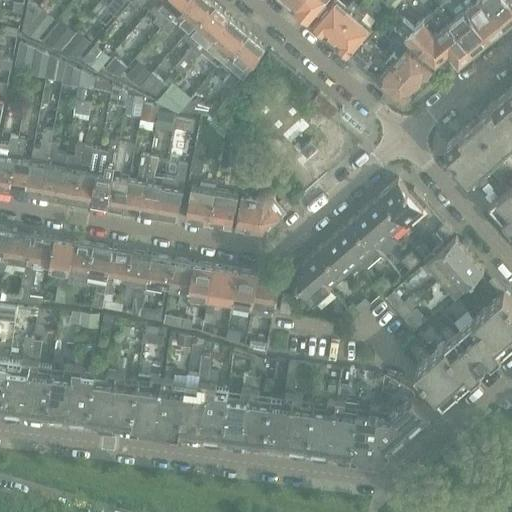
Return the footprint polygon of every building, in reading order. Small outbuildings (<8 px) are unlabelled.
[(21,25),(43,37),(56,12),(35,0),(21,25)] [(156,0),(150,8),(158,14),(154,19),(162,26),(184,0),(156,0)] [(213,0),(212,0),(184,0),(162,26),(169,31),(181,17),(191,26),(213,0)] [(230,15),(213,0),(191,26),(183,35),(193,43),(190,47),(198,53),(202,49),(208,41),(230,15)] [(309,20),(326,0),(300,0),(294,8),(309,20)] [(327,30),(334,36),(355,12),(341,0),(333,0),(314,22),(326,32),(327,30)] [(482,44),(491,36),(466,5),(457,13),(447,0),(440,6),(473,47),(480,42),(482,44)] [(505,21),(488,0),(473,0),(466,5),(491,36),(501,28),(499,26),(505,21)] [(511,16),(511,0),(488,0),(505,21),(511,16)] [(473,47),(440,6),(433,12),(443,24),(434,31),(449,50),(459,62),(469,54),(467,52),(473,47)] [(373,27),(355,12),(334,36),(339,41),(338,42),(351,53),(373,27)] [(248,30),(230,15),(208,41),(202,49),(219,64),(221,61),(248,30)] [(83,56),(92,34),(58,19),(48,40),(83,56)] [(449,50),(434,31),(424,19),(413,27),(403,19),(397,26),(436,60),(449,50)] [(139,49),(147,37),(135,29),(127,41),(139,49)] [(266,46),(248,30),(221,61),(232,71),(224,80),(231,86),(266,46)] [(96,42),(86,58),(100,66),(109,50),(96,42)] [(393,61),(418,82),(423,76),(424,77),(427,74),(430,73),(433,70),(432,67),(434,64),(408,42),(393,61)] [(0,56),(0,63),(11,65),(13,59),(3,57),(0,56)] [(378,79),(403,101),(405,98),(408,98),(411,95),(411,92),(414,89),(413,88),(418,82),(393,61),(378,79)] [(161,96),(179,111),(193,94),(175,79),(161,96)] [(475,180),(511,147),(511,87),(445,145),(475,180)] [(338,106),(320,92),(312,102),(329,116),(338,106)] [(26,190),(43,193),(52,140),(54,128),(46,127),(42,146),(34,145),(32,157),(26,190)] [(0,146),(0,185),(9,187),(18,135),(11,134),(9,143),(1,142),(0,146)] [(26,190),(32,157),(24,155),(27,137),(18,135),(9,187),(26,190)] [(92,201),(108,204),(119,140),(110,138),(105,170),(97,169),(92,201)] [(316,146),(310,139),(300,148),(307,155),(316,146)] [(43,193),(59,196),(66,151),(59,150),(60,141),(52,140),(43,193)] [(108,204),(125,207),(130,175),(122,173),(128,141),(119,140),(108,204)] [(59,196),(75,199),(85,143),(77,141),(75,153),(66,151),(59,196)] [(75,199),(92,201),(97,169),(90,167),(94,144),(85,143),(75,199)] [(511,147),(475,180),(492,199),(511,181),(511,147)] [(125,207),(140,210),(150,153),(142,152),(138,176),(130,175),(125,207)] [(140,210),(157,213),(163,181),(155,179),(159,155),(150,153),(140,210)] [(164,175),(163,181),(157,213),(179,217),(189,161),(179,159),(176,177),(164,175)] [(399,177),(382,192),(407,221),(428,203),(414,187),(410,190),(399,177)] [(186,218),(209,222),(215,189),(216,182),(201,179),(200,186),(192,184),(186,218)] [(511,181),(492,199),(511,222),(511,181)] [(239,193),(215,189),(209,222),(233,226),(239,193)] [(367,205),(392,234),(407,221),(382,192),(367,205)] [(242,196),(236,227),(263,232),(286,210),(271,193),(263,200),(242,196)] [(367,205),(352,218),(377,247),(392,234),(367,205)] [(337,232),(362,260),(367,266),(382,253),(377,247),(352,218),(337,232)] [(453,231),(445,221),(439,226),(448,236),(453,231)] [(13,228),(0,225),(0,294),(2,295),(6,271),(9,258),(13,228)] [(33,232),(13,228),(9,258),(6,271),(14,272),(15,268),(27,270),(33,232)] [(56,236),(33,232),(27,270),(35,271),(36,263),(51,265),(56,236)] [(337,232),(321,245),(346,274),(362,260),(337,232)] [(75,239),(56,236),(51,265),(61,267),(59,278),(68,280),(70,269),(75,239)] [(442,277),(471,251),(457,236),(444,247),(440,243),(424,257),(442,277)] [(95,243),(75,239),(70,269),(90,272),(95,243)] [(114,246),(95,243),(90,272),(109,276),(114,246)] [(321,245),(306,258),(331,287),(346,274),(321,245)] [(133,249),(114,246),(109,276),(107,291),(114,292),(116,277),(128,279),(133,249)] [(153,253),(133,249),(128,279),(137,281),(135,294),(145,296),(146,292),(153,253)] [(412,250),(407,254),(416,264),(421,260),(412,250)] [(485,268),(471,251),(442,277),(456,293),(485,268)] [(175,257),(153,253),(146,292),(154,293),(155,284),(170,286),(175,257)] [(416,264),(407,254),(402,258),(411,268),(416,264)] [(194,260),(175,257),(170,286),(181,288),(178,303),(186,305),(188,298),(194,260)] [(310,305),(331,287),(306,258),(289,273),(300,285),(296,289),(310,305)] [(214,264),(194,260),(188,298),(207,302),(214,264)] [(238,268),(214,264),(207,302),(215,303),(217,295),(233,298),(238,268)] [(238,268),(233,298),(231,307),(252,310),(259,272),(238,268)] [(278,275),(259,272),(252,310),(272,314),(278,275)] [(383,275),(378,280),(387,289),(392,285),(383,275)] [(387,289),(378,280),(373,284),(382,293),(387,289)] [(295,293),(283,291),(279,311),(291,313),(295,293)] [(511,341),(511,298),(505,291),(416,368),(444,400),(511,341)] [(401,312),(410,304),(406,299),(397,308),(401,312)] [(353,302),(348,306),(356,316),(361,312),(353,302)] [(415,309),(410,304),(401,312),(405,318),(415,309)] [(356,316),(348,306),(343,311),(351,320),(356,316)] [(204,327),(204,318),(177,315),(176,324),(204,327)] [(10,365),(5,408),(26,411),(33,358),(25,357),(23,367),(10,365)] [(33,358),(26,411),(48,414),(54,371),(41,369),(42,359),(33,358)] [(0,407),(5,408),(10,365),(0,363),(0,407)] [(54,371),(48,414),(69,416),(76,364),(67,363),(66,372),(54,371)] [(76,364),(69,416),(90,419),(96,376),(83,374),(84,365),(76,364)] [(96,376),(90,419),(112,422),(119,369),(110,368),(109,377),(96,376)] [(330,450),(351,453),(357,411),(344,409),(349,369),(341,368),(337,398),(330,450)] [(119,369),(112,422),(134,425),(139,381),(126,380),(127,370),(119,369)] [(152,383),(139,381),(134,425),(155,427),(162,374),(153,373),(152,383)] [(158,428),(179,431),(186,383),(172,381),(173,376),(165,375),(158,428)] [(179,431),(202,434),(209,381),(199,380),(198,385),(186,383),(179,431)] [(202,434),(222,436),(229,388),(215,386),(216,382),(209,381),(202,434)] [(222,436),(243,439),(251,387),(242,386),(241,390),(229,388),(222,436)] [(243,439),(265,442),(271,399),(257,397),(258,388),(251,387),(243,439)] [(265,442),(287,445),(294,393),(284,391),(283,401),(271,399),(265,442)] [(287,445),(308,447),(314,405),(300,403),(302,394),(294,393),(287,445)] [(388,416),(378,415),(373,456),(380,457),(428,414),(412,395),(388,416)] [(308,447),(330,450),(337,398),(327,397),(325,406),(314,405),(308,447)] [(373,456),(378,415),(380,403),(370,402),(369,407),(357,405),(357,411),(351,453),(373,456)]
